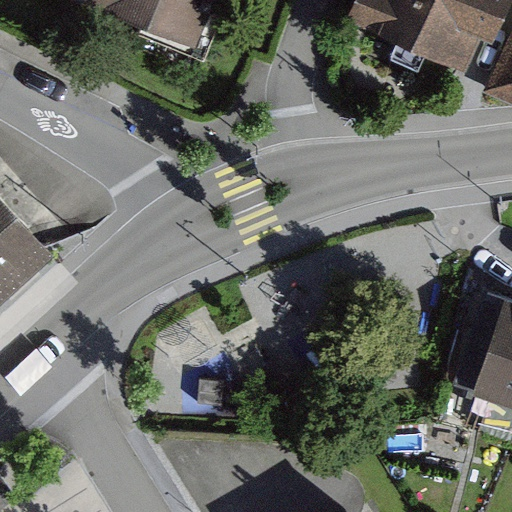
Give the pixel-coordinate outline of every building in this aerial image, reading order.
[(36,0),(193,64),(218,0),(36,0)] [(365,0),(349,34),(465,84),(481,50),(501,54),(511,27),(511,0),(365,0)] [(511,36),(491,81),(511,90),(511,36)] [(0,322),(61,264),(0,199),(0,322)] [(511,287),(507,286),(476,383),(511,395),(511,287)] [(364,511),(357,499),(335,511),(364,511)]
